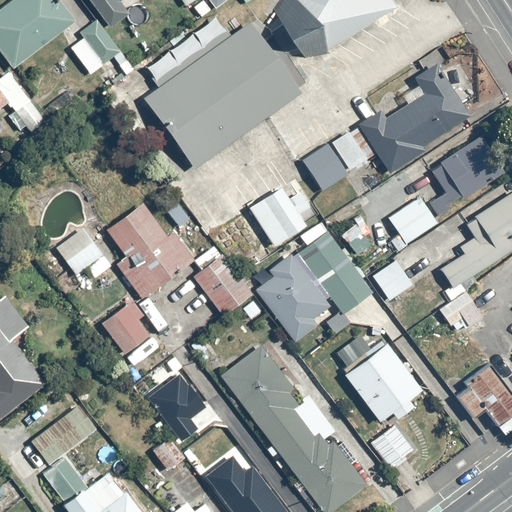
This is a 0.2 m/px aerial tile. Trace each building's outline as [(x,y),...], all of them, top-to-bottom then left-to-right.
[(73,20),(57,0),(8,0),(0,6),(0,51),(11,66),(73,20)] [(88,0),(109,26),(127,12),(118,0),(88,0)] [(180,0),(187,9),(191,7),(199,18),(209,10),(201,0),(180,0)] [(370,22),(357,0),(271,0),(266,3),(251,23),(278,69),(308,62),(370,22)] [(68,47),(89,73),(101,64),(115,82),(133,69),(95,19),(79,31),(83,36),(68,47)] [(235,35),(132,107),(178,173),(282,100),(235,35)] [(468,114),(435,61),(413,75),(423,91),(381,118),(376,110),(356,122),(387,171),(421,149),(419,146),(468,114)] [(0,106),(6,102),(11,110),(6,114),(21,134),(42,119),(7,71),(0,75),(0,106)] [(372,159),(348,124),(298,157),(321,192),(372,159)] [(428,201),(440,219),(467,201),(463,195),(504,168),(481,133),(428,167),(444,191),(428,201)] [(316,216),(291,177),(246,205),(271,245),(316,216)] [(464,259),(442,273),(451,287),(511,247),(511,190),(463,222),(473,239),(457,249),(464,259)] [(418,196),(387,217),(397,232),(390,237),(400,251),(438,226),(418,196)] [(166,234),(141,200),(104,228),(124,255),(114,263),(140,297),(192,258),(171,230),(166,234)] [(361,278),(365,276),(344,247),(340,249),(320,221),(299,236),(305,244),(295,252),(312,276),(309,278),(325,300),(328,298),(339,314),(370,291),(361,278)] [(371,243),(355,222),(339,233),(355,255),(371,243)] [(109,265),(81,227),(54,247),(74,273),(69,276),(78,288),(109,265)] [(251,292),(214,244),(184,266),(189,273),(222,315),(251,292)] [(327,305),(289,253),(250,281),(292,340),(315,324),(310,318),(327,305)] [(388,300),(410,284),(404,276),(393,259),(370,275),(388,300)] [(484,314),(461,282),(444,295),(447,299),(436,306),(456,334),(484,314)] [(26,326),(1,293),(0,293),(0,414),(43,382),(10,338),(26,326)] [(155,329),(133,298),(100,322),(122,352),(155,329)] [(263,312),(252,298),(238,309),(248,323),(263,312)] [(420,388),(383,338),(340,369),(377,419),(420,388)] [(336,439),(331,443),(317,426),(311,430),(295,408),(304,401),(259,342),(218,374),(323,511),(327,511),(368,481),(336,439)] [(470,418),(508,390),(483,357),(446,385),(470,418)] [(94,426),(76,402),(29,439),(48,463),(94,426)] [(411,449),(393,424),(370,441),(388,466),(411,449)] [(212,453),(193,426),(176,437),(196,464),(212,453)] [(183,457),(169,436),(151,448),(165,469),(183,457)] [(40,474),(68,511),(140,511),(107,468),(84,485),(62,457),(40,474)] [(295,511),(254,458),(224,481),(247,511),(295,511)] [(166,511),(213,511),(204,500),(191,509),(171,483),(154,496),(166,511)]
